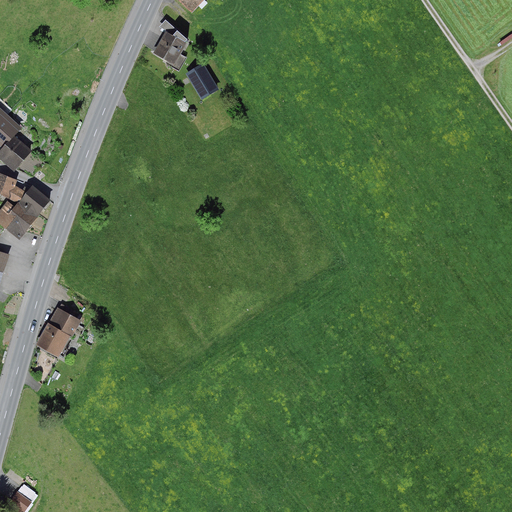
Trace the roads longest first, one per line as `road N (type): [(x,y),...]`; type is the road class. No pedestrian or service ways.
road 1 (primary): [(71,198),(0,431)]
road 2 (primary): [(152,0),(71,198)]
road 3 (track): [(425,0),(511,127)]
